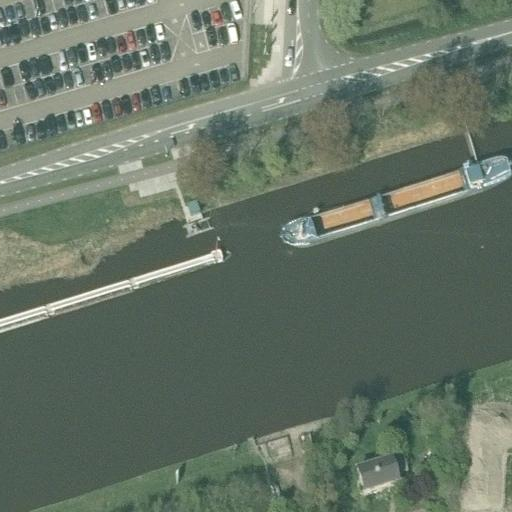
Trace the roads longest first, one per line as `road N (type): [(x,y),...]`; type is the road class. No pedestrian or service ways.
road 1 (tertiary): [(0,188),(324,99)]
road 2 (tertiary): [(317,79),(0,178)]
road 3 (tertiary): [(511,32),(484,32),(317,79)]
road 4 (tertiary): [(324,99),(511,32)]
